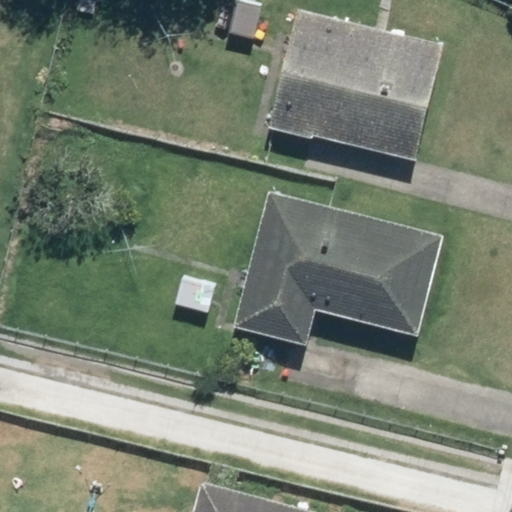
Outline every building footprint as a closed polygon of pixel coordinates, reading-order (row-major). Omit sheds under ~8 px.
[(272,0),(221,0),(217,33),(267,40),(272,0)] [(309,1),(281,113),(425,148),(453,36),(309,1)] [(511,137),(479,138),(480,167),(511,167),(511,137)] [(452,226),(279,182),(245,317),(318,335),(327,299),(427,324),(452,226)] [(355,511),(212,474),(201,511),(355,511)]
